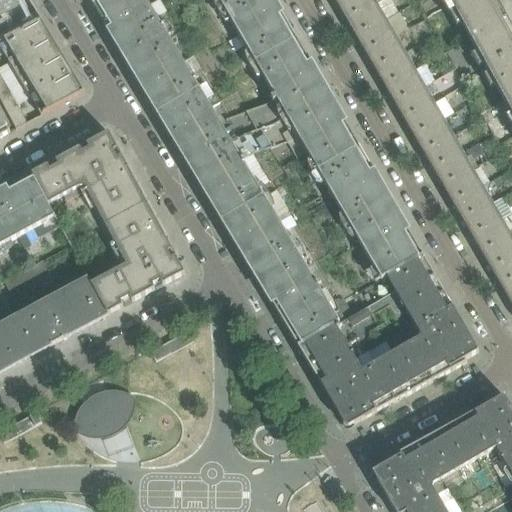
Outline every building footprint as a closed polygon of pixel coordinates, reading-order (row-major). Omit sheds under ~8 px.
[(0,0),(0,46),(41,24),(27,0),(0,0)] [(264,201),(242,164),(252,158),(254,157),(272,151),(261,133),(256,134),(246,137),(232,145),(179,57),(145,0),(105,0),(93,8),(105,28),(106,27),(115,43),(114,44),(137,81),(138,81),(147,96),(146,97),(169,135),(170,135),(180,150),(179,151),(201,189),(202,188),(212,204),(211,204),(234,243),(235,242),(244,258),(243,258),(266,296),(267,296),(276,311),(275,312),(298,350),(352,318),(342,301),(340,303),(338,301),(328,307),(276,221),(287,214),(275,194),(264,201)] [(423,259),(328,95),(272,0),(216,0),(243,45),(264,83),(275,102),(264,109),(245,115),(256,134),(261,133),(274,128),(286,120),(291,130),(282,136),(297,162),(307,156),(381,283),(386,280),(423,259)] [(376,7),(376,6),(386,1),(385,0),(349,0),(337,8),(346,24),(376,7)] [(386,23),(399,16),(389,0),(386,0),(386,1),(376,6),(376,7),(346,24),(356,41),(386,23)] [(506,18),(496,0),(495,0),(449,0),(470,37),(506,18)] [(511,93),(511,29),(506,18),(470,37),(503,98),(511,93)] [(396,40),(386,23),(356,41),(366,57),(396,40)] [(0,51),(8,65),(52,41),(41,24),(0,46),(0,51)] [(405,57),(396,40),(366,57),(375,74),(405,57)] [(7,88),(62,58),(52,41),(8,65),(0,68),(0,75),(2,79),(7,88)] [(415,73),(405,57),(375,74),(385,91),(415,73)] [(29,100),(73,76),(62,58),(7,88),(12,97),(16,106),(17,107),(29,100)] [(425,90),(424,89),(415,73),(385,91),(395,107),(425,90)] [(40,119),(84,95),(73,76),(29,100),(40,119)] [(7,88),(0,92),(0,102),(1,103),(12,97),(7,88)] [(434,106),(425,90),(395,107),(404,124),(434,106)] [(511,93),(503,98),(511,114),(511,93)] [(12,97),(1,103),(5,112),(16,106),(12,97)] [(16,106),(5,112),(10,121),(21,115),(17,107),(16,106)] [(444,123),(434,106),(404,124),(414,140),(444,123)] [(21,115),(10,121),(16,132),(27,126),(21,115)] [(9,134),(0,118),(0,140),(10,135),(9,134)] [(454,140),(444,123),(414,140),(424,157),(454,140)] [(184,277),(171,252),(109,136),(31,178),(32,178),(47,206),(54,221),(83,273),(108,318),(184,277)] [(463,156),(454,140),(424,157),(433,174),(463,156)] [(484,156),(479,147),(468,154),(473,162),(484,156)] [(473,173),(463,156),(433,174),(443,190),(473,173)] [(483,190),(473,173),(443,190),(453,207),(483,190)] [(0,250),(54,221),(47,206),(32,178),(12,189),(13,190),(0,196),(0,250)] [(492,206),(483,190),(453,207),(462,223),(492,206)] [(502,223),(492,206),(462,223),(472,240),(502,223)] [(511,239),(511,238),(511,216),(502,223),(472,240),(482,257),(511,239)] [(511,261),(511,240),(511,239),(482,257),(491,273),(511,261)] [(478,355),(459,322),(423,259),(386,280),(394,294),(352,318),(298,350),(307,365),(309,364),(313,372),(312,373),(327,399),(328,400),(328,399),(347,431),(360,423),(360,424),(466,366),(466,364),(465,365),(464,363),(478,355)] [(511,283),(511,261),(491,273),(501,290),(511,283)] [(8,294),(47,273),(42,264),(3,285),(8,294)] [(0,375),(62,342),(108,318),(83,273),(71,279),(76,288),(0,329),(0,375)] [(54,286),(49,277),(37,283),(43,292),(54,286)] [(510,306),(511,305),(511,283),(501,290),(510,306)] [(16,307),(37,295),(32,286),(11,297),(16,307)] [(156,365),(193,344),(188,334),(150,355),(156,365)] [(133,418),(134,413),(135,409),(136,401),(131,398),(126,395),(121,394),(115,394),(110,394),(108,394),(105,393),(104,393),(101,394),(94,397),(90,400),(85,403),(83,406),(83,407),(81,409),(78,413),(76,417),(75,422),(74,427),(74,434),(79,438),(84,440),(89,441),(94,442),(99,442),(101,442),(107,442),(116,439),(123,433),(126,429),(128,426),(130,422),(133,418)] [(511,412),(504,398),(490,406),(384,464),(385,465),(386,467),(372,475),(393,511),(495,511),(511,502),(511,412)] [(0,438),(4,446),(42,426),(36,416),(0,435),(0,438)] [(350,511),(338,491),(298,511),(350,511)]
